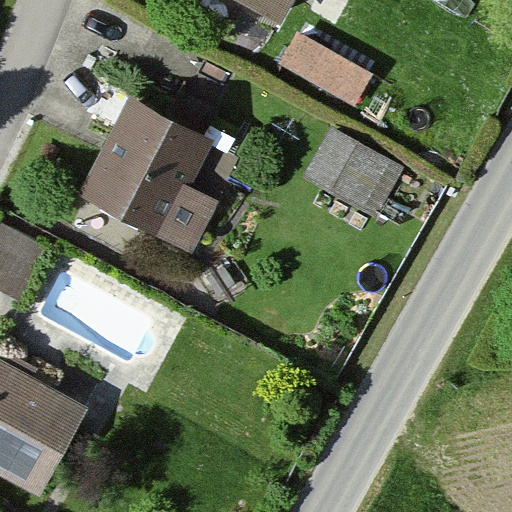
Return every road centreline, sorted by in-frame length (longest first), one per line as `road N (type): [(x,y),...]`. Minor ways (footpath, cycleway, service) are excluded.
road 1 (unclassified): [(326,511),(511,172)]
road 2 (residential): [(0,139),(51,0)]
